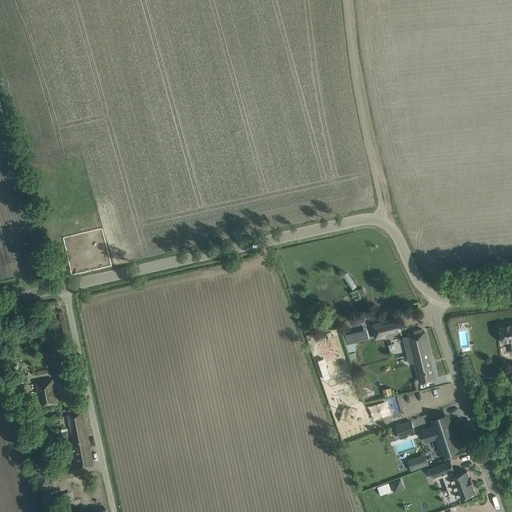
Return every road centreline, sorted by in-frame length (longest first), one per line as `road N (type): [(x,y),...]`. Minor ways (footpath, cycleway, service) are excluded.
road 1 (unclassified): [(440,297),(417,280),(390,227),(371,218),(64,287)]
road 2 (track): [(390,227),(351,0)]
road 3 (unclassified): [(113,511),(64,287)]
road 4 (unclassified): [(499,511),(437,323),(440,297)]
